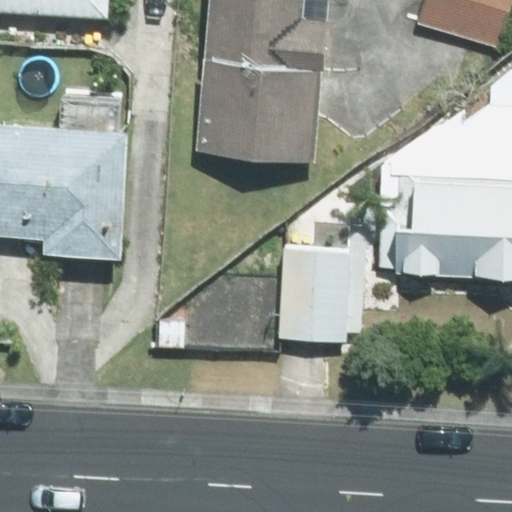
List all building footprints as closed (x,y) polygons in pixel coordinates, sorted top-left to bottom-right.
[(98,0),(0,0),(0,11),(97,18),(98,0)] [(295,0),(191,0),(192,152),(296,151),(295,0)] [(508,0),(424,0),(418,22),(495,45),(508,0)] [(116,133),(0,127),(0,229),(29,231),(36,253),(110,257),(116,133)] [(511,162),(392,151),(378,287),(511,300),(511,162)] [(340,253),(274,250),(270,344),(336,347),(340,253)]
